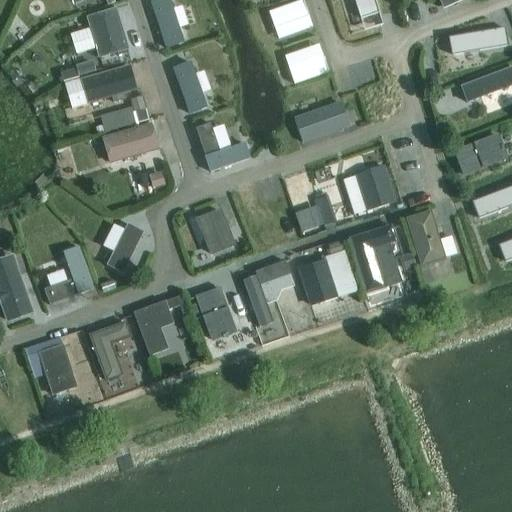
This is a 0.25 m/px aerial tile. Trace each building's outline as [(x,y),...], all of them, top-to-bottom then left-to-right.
[(165,48),(183,43),(168,0),(159,0),(151,3),(165,48)] [(354,0),(360,19),(377,14),(372,0),(354,0)] [(302,1),(269,13),(274,28),(308,16),(302,1)] [(115,9),(85,18),(98,59),(128,50),(115,9)] [(503,29),(449,39),(452,55),(506,45),(503,29)] [(322,57),(288,68),(294,84),(327,73),(322,57)] [(92,62),(75,67),(78,76),(94,71),(92,62)] [(206,108),(201,93),(199,94),(192,76),(194,75),(190,63),(173,69),(189,114),(206,108)] [(136,90),(129,66),(80,80),(87,104),(136,90)] [(460,87),(467,104),(511,85),(511,71),(510,67),(460,87)] [(142,97),(129,100),(131,106),(133,112),(145,109),(142,97)] [(340,103),(294,119),(303,143),(348,126),(340,103)] [(194,129),(209,172),(249,159),(244,144),(219,152),(209,124),(194,129)] [(102,139),(109,164),(158,150),(151,125),(102,139)] [(498,135),(453,151),(462,176),(507,159),(498,135)] [(396,202),(384,166),(354,176),(365,212),(396,202)] [(161,172),(149,176),(153,190),(165,186),(161,172)] [(511,187),(472,202),(478,218),(511,205),(511,187)] [(195,219),(209,255),(234,245),(220,209),(195,219)] [(322,226),(335,222),(332,211),(319,215),(322,226)] [(420,267),(444,259),(430,211),(405,218),(420,267)] [(142,232),(127,225),(107,265),(122,273),(142,232)] [(394,242),(390,226),(349,239),(353,254),(394,242)] [(511,240),(499,246),(504,261),(511,258),(511,240)] [(340,241),(327,246),(331,257),(344,252),(340,241)] [(77,295),(93,289),(78,248),(63,253),(72,279),(44,290),(49,305),(77,294),(77,295)] [(410,254),(400,257),(405,270),(415,267),(410,254)] [(309,307),(337,298),(324,261),(297,270),(309,307)] [(272,322),(259,286),(289,275),(284,262),(254,272),(256,276),(243,281),(259,327),(272,322)] [(31,313),(15,266),(0,271),(0,302),(7,322),(31,313)] [(219,289),(195,297),(210,340),(222,336),(222,338),(227,337),(227,334),(235,331),(219,289)] [(167,311),(179,306),(183,317),(189,315),(181,296),(133,314),(149,356),(167,350),(157,323),(170,318),(167,311)] [(111,345),(130,338),(124,322),(88,335),(105,382),(122,375),(111,345)] [(63,345),(61,346),(59,338),(25,349),(34,378),(42,375),(37,358),(39,358),(51,396),(77,388),(63,345)]
